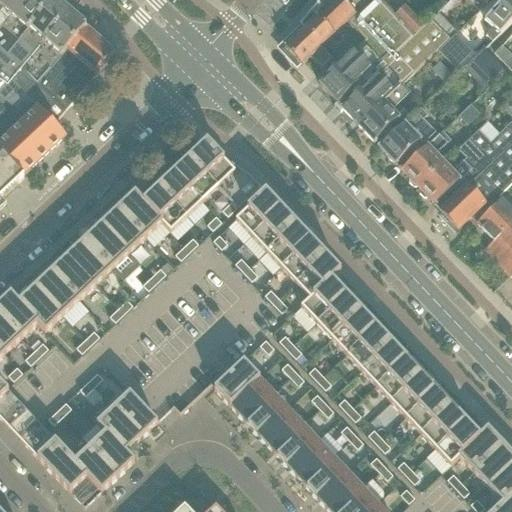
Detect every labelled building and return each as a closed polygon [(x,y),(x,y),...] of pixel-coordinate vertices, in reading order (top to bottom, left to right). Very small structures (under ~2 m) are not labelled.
[(0,0),(0,25),(21,0),(0,0)] [(21,0),(0,25),(0,51),(10,59),(20,70),(67,14),(50,0),(21,0)] [(357,14),(371,0),(320,0),(299,26),(304,32),(284,50),(301,68),(309,60),(320,50),(321,49),(347,24),(357,14)] [(333,72),(318,86),(336,105),(336,106),(335,106),(333,108),(339,113),(340,114),(342,113),(341,112),(342,112),(341,111),(366,87),(363,84),(384,64),(413,37),(377,0),(371,0),(357,14),(347,24),(364,42),(333,72)] [(470,0),(472,2),(470,5),(480,14),(487,5),(489,4),(492,0),(470,0)] [(511,24),(511,0),(506,0),(483,23),(491,31),(485,37),(492,44),(511,24)] [(424,27),(404,6),(394,16),(406,28),(414,37),(424,27)] [(67,14),(20,70),(36,86),(59,59),(59,60),(85,29),(67,14)] [(437,15),(430,22),(449,42),(460,31),(454,24),(449,28),(437,15)] [(430,22),(414,37),(413,37),(384,64),(363,84),(366,87),(341,111),(342,112),(358,128),(395,93),(402,87),(449,42),(430,22)] [(59,59),(36,86),(54,105),(64,115),(115,55),(85,29),(59,60),(59,59)] [(463,69),(463,70),(476,57),(456,36),(438,53),(458,74),(463,69)] [(511,59),(501,48),(493,55),(511,75),(511,59)] [(320,50),(309,60),(320,72),(321,72),(322,71),(321,71),(331,62),(332,61),(321,49),(320,50)] [(29,134),(49,156),(54,151),(65,140),(53,127),(64,115),(54,105),(36,86),(20,70),(10,59),(0,51),(0,99),(5,103),(32,132),(29,134)] [(476,57),(463,70),(485,93),(504,74),(482,51),(476,57)] [(395,93),(358,128),(373,144),(387,130),(398,120),(390,112),(409,94),(402,87),(395,93)] [(0,122),(3,124),(21,144),(17,148),(36,168),(37,167),(49,156),(29,134),(32,132),(5,103),(0,99),(0,122)] [(443,167),(417,191),(420,193),(420,196),(422,199),(426,199),(433,207),(471,171),(477,178),(511,144),(511,100),(503,109),(511,119),(511,124),(490,146),(478,133),(458,152),(466,160),(463,163),(461,165),(451,174),(443,166),(443,167)] [(459,118),(459,119),(467,128),(468,127),(470,125),(479,117),(471,108),(459,118)] [(384,145),(378,150),(394,166),(408,153),(416,145),(419,143),(423,147),(435,135),(431,131),(423,123),(423,122),(427,119),(420,111),(416,115),(393,136),(384,145)] [(0,122),(0,154),(9,164),(23,180),(36,168),(17,148),(21,144),(3,124),(0,122)] [(415,159),(400,172),(408,181),(408,184),(412,188),(415,188),(417,191),(443,167),(443,166),(435,157),(443,149),(446,146),(450,143),(441,134),(438,137),(429,145),(415,159)] [(511,144),(477,178),(439,213),(441,215),(455,230),(457,232),(467,222),(470,219),(495,195),(497,198),(511,183),(511,144)] [(206,146),(189,162),(189,163),(217,192),(234,210),(237,213),(252,199),(249,196),(241,189),(244,186),(250,180),(238,172),(216,155),(215,155),(207,146),(206,146)] [(0,201),(2,200),(1,199),(0,197),(0,193),(14,180),(18,183),(19,184),(23,180),(9,164),(0,154),(0,201)] [(173,177),(201,207),(202,206),(217,192),(189,163),(189,162),(173,177)] [(186,221),(201,207),(173,177),(157,192),(186,222),(186,221)] [(260,191),(250,180),(244,186),(241,189),(249,196),(252,199),(260,191)] [(161,227),(170,237),(186,222),(157,192),(143,205),(144,205),(163,225),(161,227)] [(250,239),(278,213),(280,211),(265,195),(235,223),(250,239)] [(143,242),(144,243),(161,227),(163,225),(144,205),(143,205),(134,196),(117,212),(116,213),(143,242)] [(511,213),(501,201),(490,211),(476,225),(493,243),(484,252),(510,279),(511,276),(511,213)] [(236,212),(230,206),(221,215),(227,221),(236,212)] [(251,240),(243,247),(257,263),(265,256),(295,228),(280,211),(278,213),(250,239),(251,240)] [(144,243),(143,242),(116,213),(101,227),(99,228),(126,257),(128,259),(144,243)] [(212,235),(221,226),(215,220),(206,229),(212,235)] [(128,259),(126,257),(99,228),(93,234),(83,244),(110,273),(111,274),(128,259)] [(266,256),(258,263),(272,278),(279,271),(280,272),(310,244),(295,228),(265,256),(266,256)] [(219,239),(213,245),(221,254),(227,248),(219,239)] [(192,242),(183,250),(189,256),(198,248),(192,242)] [(111,274),(110,273),(83,244),(66,260),(93,289),(94,290),(111,274)] [(295,288),(296,287),(324,261),(325,260),(310,244),(280,272),(295,288)] [(180,265),(189,256),(183,250),(174,259),(180,265)] [(94,290),(93,289),(66,260),(49,276),(50,276),(76,305),(77,306),(94,290)] [(309,302),(329,283),(330,283),(331,284),(340,276),(325,260),(324,261),(296,287),(295,288),(307,301),(309,302)] [(249,271),(240,262),(234,268),(243,277),(249,271)] [(249,271),(243,277),(251,286),(257,280),(249,271)] [(157,287),(165,279),(160,273),(151,281),(157,287)] [(77,306),(76,305),(50,276),(49,276),(32,291),(61,322),(77,306)] [(157,287),(151,281),(142,289),(148,295),(157,287)] [(300,311),(315,327),(344,299),(345,298),(331,284),(330,283),(329,283),(309,302),(300,311)] [(32,291),(18,305),(38,326),(37,327),(45,336),(61,322),(32,291)] [(271,307),(272,308),(278,303),(270,294),(264,299),(271,307)] [(0,305),(0,319),(21,342),(38,326),(18,305),(10,296),(0,305)] [(315,327),(330,342),(359,315),(360,314),(345,298),(344,299),(315,327)] [(278,303),(272,308),(281,317),(287,311),(278,303)] [(124,318),(132,310),(126,304),(118,312),(124,318)] [(118,312),(109,320),(115,326),(124,318),(118,312)] [(330,342),(345,358),(374,331),(375,330),(360,314),(359,315),(330,342)] [(0,319),(0,354),(4,358),(21,342),(0,319)] [(345,358),(360,374),(389,347),(390,346),(375,330),(374,331),(345,358)] [(90,349),(99,341),(93,335),(84,343),(90,349)] [(283,341),(278,345),(284,351),(287,354),(291,350),(293,349),(284,340),(283,341)] [(90,349),(84,343),(76,352),(81,358),(90,349)] [(260,349),(259,350),(267,358),(273,353),(273,352),(265,344),(260,349)] [(360,374),(375,390),(404,362),(405,362),(390,346),(389,347),(360,374)] [(39,361),(48,353),(42,347),(33,355),(39,361)] [(291,350),(287,354),(292,360),(295,363),(301,357),(293,349),(291,350)] [(39,361),(33,355),(25,363),(30,369),(39,361)] [(390,406),(419,378),(420,378),(405,362),(404,362),(375,390),(390,406)] [(257,381),(258,380),(243,364),(215,391),(213,392),(228,408),(245,392),(257,381)] [(287,367),(281,373),(289,381),(290,381),(295,376),(287,368),(287,367)] [(22,377),(16,371),(7,380),(13,385),(22,377)] [(313,372),(308,377),(315,384),(316,386),(321,381),(322,380),(314,371),(313,372)] [(290,381),(289,381),(297,390),(298,389),(303,385),(296,376),(295,376),(290,381)] [(94,391),(102,383),(97,377),(88,385),(88,386),(94,391)] [(390,406),(405,421),(434,394),(435,393),(420,378),(419,378),(390,406)] [(245,392),(228,408),(243,424),(272,397),(273,396),(258,380),(257,381),(245,392)] [(321,381),(316,386),(323,393),(325,394),(331,389),(322,380),(321,381)] [(88,385),(79,394),(85,400),(94,391),(88,386),(88,385)] [(405,421),(420,437),(449,410),(450,409),(435,393),(434,394),(405,421)] [(141,441),(158,425),(156,424),(130,396),(113,411),(113,412),(141,441)] [(273,396),(272,397),(243,424),(258,440),(287,413),(288,412),(273,396)] [(316,398),(310,404),(319,413),(319,412),(325,407),(317,399),(316,398)] [(344,403),(338,408),(346,417),(352,412),(344,403)] [(62,421),(70,413),(64,407),(56,415),(62,421)] [(319,412),(319,413),(327,422),(327,421),(333,416),(325,408),(325,407),(319,412)] [(420,437),(435,453),(464,425),(450,409),(449,410),(420,437)] [(113,411),(96,427),(104,436),(106,434),(126,455),(141,441),(113,412),(113,411)] [(288,412),(287,413),(258,440),(273,456),(302,429),(303,428),(288,412)] [(352,412),(346,417),(354,426),(360,420),(352,412)] [(62,421),(56,415),(47,423),(53,429),(62,421)] [(435,453),(426,462),(441,477),(458,461),(457,459),(478,439),(464,425),(464,426),(435,453)] [(96,427),(81,441),(90,450),(118,479),(134,464),(126,455),(106,434),(104,436),(96,427)] [(302,429),(273,456),(288,472),(316,445),(318,444),(303,428),(302,429)] [(346,430),(340,435),(348,444),(349,444),(354,439),(346,430)] [(457,459),(458,461),(472,475),(502,447),(487,431),(478,439),(457,459)] [(373,434),(367,439),(368,440),(376,448),(380,444),(382,443),(373,434)] [(349,444),(348,444),(357,453),(363,447),(355,439),(354,439),(349,444)] [(36,460),(69,495),(86,479),(73,466),(73,465),(74,464),(55,443),(36,460)] [(380,444),(376,448),(376,449),(384,457),(385,457),(390,452),(382,443),(380,444)] [(316,445),(288,472),(303,487),(331,461),(333,459),(318,444),(316,445)] [(488,492),(511,468),(511,458),(502,447),(472,475),(488,492)] [(73,466),(86,479),(101,495),(118,479),(90,450),(74,464),(73,465),(73,466)] [(346,477),(348,475),(333,459),(331,461),(303,487),(318,503),(346,477)] [(376,461),(370,467),(378,476),(379,475),(384,470),(376,462),(376,461)] [(403,465),(397,471),(405,480),(410,476),(411,474),(403,465)] [(501,506),(503,508),(511,499),(511,468),(488,492),(501,506)] [(379,475),(378,476),(386,485),(387,484),(392,479),(384,470),(379,475)] [(410,476),(405,480),(413,489),(418,484),(419,483),(411,474),(410,476)] [(348,475),(346,477),(318,503),(326,511),(340,511),(361,492),(363,491),(348,475)] [(452,478),(446,484),(447,484),(455,492),(458,489),(461,487),(452,478)] [(363,491),(340,511),(372,511),(378,507),(377,507),(383,501),(382,495),(371,483),(363,491)] [(458,489),(455,492),(455,493),(463,501),(464,500),(469,496),(461,487),(458,489)] [(405,493),(400,499),(408,508),(409,507),(414,502),(406,494),(405,493)] [(501,506),(495,511),(511,511),(511,499),(503,508),(501,506)] [(476,503),(470,508),(470,509),(472,511),(483,511),(484,511),(476,503)]
